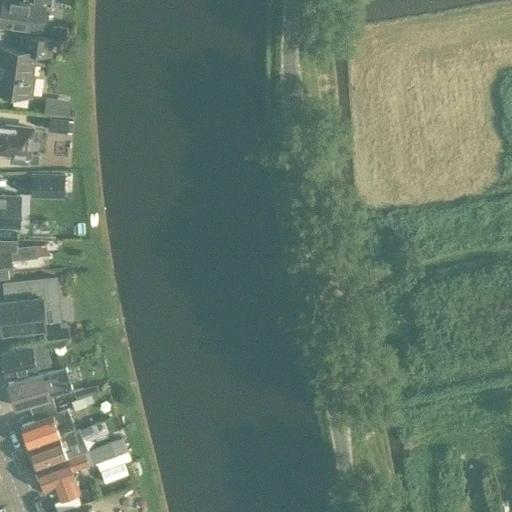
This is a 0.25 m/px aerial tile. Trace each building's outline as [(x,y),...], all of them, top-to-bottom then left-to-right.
[(13,0),(2,0),(0,17),(0,25),(24,28),(42,31),(45,5),(51,6),(51,0),(29,0),(29,2),(13,0)] [(0,62),(1,63),(0,71),(0,90),(31,95),(34,75),(32,75),(35,52),(50,54),(52,39),(26,36),(24,49),(0,46),(0,48),(0,62)] [(46,97),(44,112),(52,113),(54,113),(56,98),(46,97)] [(50,118),(48,130),(67,132),(72,132),(73,121),(68,121),(68,120),(50,118)] [(0,124),(0,150),(11,152),(10,161),(27,163),(39,164),(43,132),(31,130),(31,128),(0,124)] [(32,173),(32,195),(63,196),(64,174),(32,173)] [(20,194),(0,193),(0,224),(18,225),(19,225),(20,194)] [(47,254),(46,243),(36,244),(17,246),(17,238),(0,238),(0,274),(13,273),(12,259),(38,256),(38,255),(47,254)] [(0,327),(1,327),(1,331),(19,329),(19,333),(33,332),(32,328),(43,327),(46,326),(42,300),(58,298),(56,277),(4,283),(7,308),(0,308),(0,327)] [(46,326),(43,327),(45,340),(70,336),(68,323),(61,324),(46,326)] [(32,346),(0,353),(5,375),(51,364),(46,343),(32,347),(32,346)] [(54,357),(56,367),(68,364),(65,354),(54,357)] [(44,373),(9,383),(16,406),(29,402),(32,413),(56,406),(52,395),(50,396),(50,395),(73,388),(67,367),(44,373)] [(72,402),(75,409),(76,411),(88,406),(87,405),(95,402),(92,395),(72,402)] [(34,420),(22,425),(30,447),(59,436),(76,430),(68,409),(57,413),(56,406),(32,413),(34,420)] [(59,436),(30,447),(38,467),(68,456),(88,449),(85,441),(80,428),(76,430),(59,436)] [(68,456),(38,467),(46,489),(54,486),(59,498),(79,490),(75,479),(76,478),(73,470),(89,464),(97,461),(115,455),(123,452),(118,438),(110,442),(84,451),(68,457),(68,456)] [(90,487),(81,490),(85,502),(94,499),(90,489),(90,487)]
